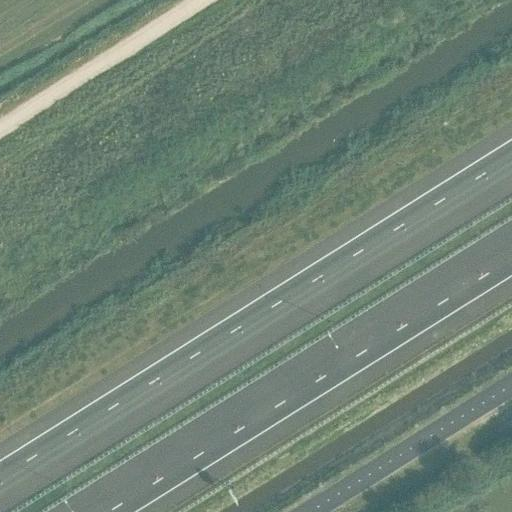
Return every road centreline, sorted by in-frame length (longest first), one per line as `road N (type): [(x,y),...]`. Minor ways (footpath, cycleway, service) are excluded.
road 1 (motorway): [(511,165),(0,488)]
road 2 (motorway): [(99,511),(511,253)]
